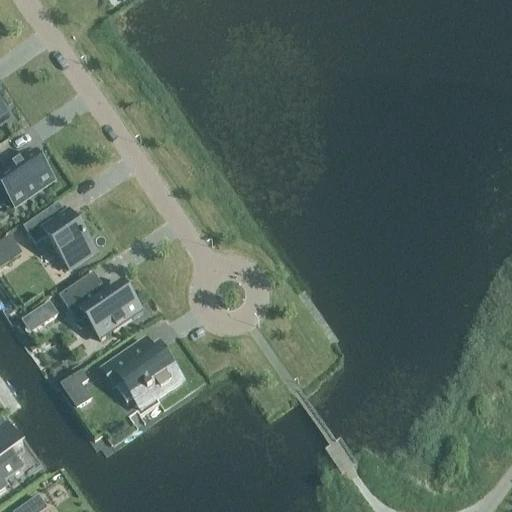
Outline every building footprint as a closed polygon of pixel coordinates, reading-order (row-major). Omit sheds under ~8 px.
[(0,192),(1,191),(14,210),(27,201),(29,203),(40,196),(38,193),(51,184),(35,160),(21,169),(20,168),(20,169),(21,170),(15,174),(14,173),(13,173),(14,175),(7,179),(2,172),(3,172),(0,167),(0,192)] [(71,271),(90,257),(82,245),(86,242),(69,217),(52,229),(44,217),(26,229),(38,247),(49,239),(71,271)] [(8,240),(0,245),(0,264),(17,253),(8,240)] [(107,298),(93,277),(58,300),(77,328),(86,323),(100,344),(141,316),(129,298),(125,301),(118,290),(107,298)] [(42,364),(55,355),(47,345),(63,334),(51,317),(63,309),(54,296),(23,318),(41,344),(32,350),(42,364)] [(154,353),(146,341),(99,373),(112,392),(119,387),(140,418),(185,387),(159,349),(154,353)] [(87,385),(81,376),(61,390),(77,413),(90,404),(80,389),(87,385)] [(7,430),(0,434),(0,493),(4,491),(1,486),(20,474),(11,461),(23,453),(7,430)] [(46,511),(39,500),(21,511),(46,511)]
